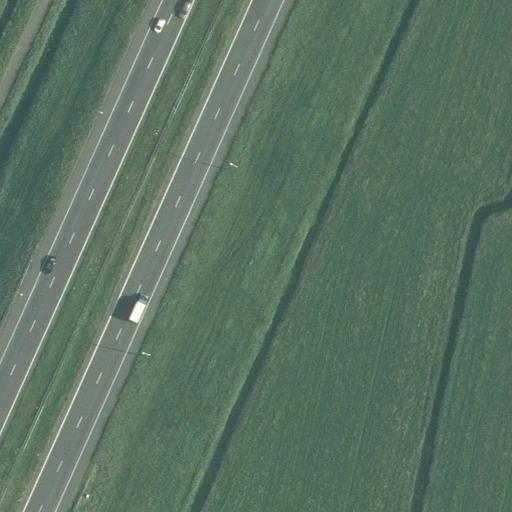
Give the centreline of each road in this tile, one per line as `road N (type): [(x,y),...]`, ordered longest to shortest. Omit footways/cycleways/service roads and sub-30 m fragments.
road 1 (motorway): [(33,511),(262,0)]
road 2 (motorway): [(171,0),(0,384)]
